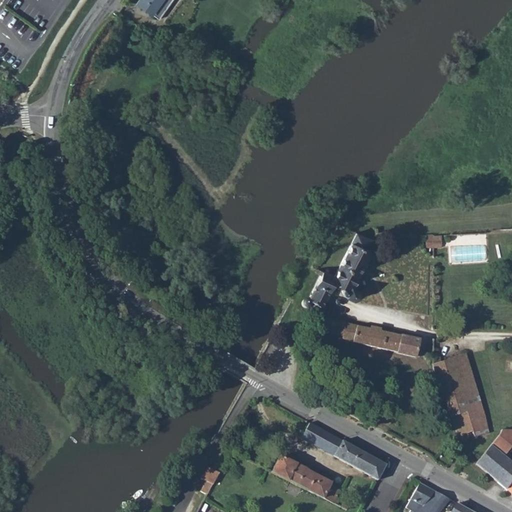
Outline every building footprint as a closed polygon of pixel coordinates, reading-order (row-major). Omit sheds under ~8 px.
[(142,0),(155,10),(162,1),(169,6),(173,0),(142,0)] [(369,251),(367,250),(372,240),(356,233),(333,276),(317,269),(315,273),(320,275),(308,300),(307,299),(305,299),(304,299),(303,300),(302,301),(302,302),(302,303),(302,304),(302,306),(303,307),(304,308),(306,308),(307,308),(309,308),(310,307),(310,306),(310,305),(321,308),(333,283),(342,288),(341,291),(343,295),(345,296),(344,297),(353,301),(354,300),(356,303),(360,301),(358,298),(363,297),(363,293),(360,293),(359,293),(359,290),(352,287),(369,252),(369,251)] [(426,247),(434,248),(434,236),(433,235),(426,236),(426,247)] [(371,327),(370,329),(327,319),(319,331),(352,343),(397,352),(400,336),(380,331),(380,329),(371,327)] [(397,352),(396,353),(415,357),(418,340),(400,336),(397,352)] [(466,354),(431,365),(439,389),(458,438),(472,432),(469,422),(485,417),(466,354)] [(301,438),(334,456),(342,441),(309,423),(301,438)] [(491,445),(504,456),(511,448),(511,430),(501,430),(500,434),(491,445)] [(377,480),(386,465),(342,441),(334,456),(333,456),(377,480)] [(476,464),(505,489),(511,479),(511,462),(510,462),(504,456),(491,445),(476,464)] [(306,469),(279,457),(271,473),(334,504),(341,491),(329,485),(331,483),(310,473),(306,469)] [(215,463),(212,470),(208,467),(201,479),(205,481),(211,484),(221,466),(215,463)] [(205,481),(200,492),(206,495),(211,484),(205,481)] [(416,511),(421,506),(433,491),(419,483),(405,508),(411,511),(409,511),(416,511)] [(416,511),(438,511),(449,499),(433,491),(421,506),(416,511)]
